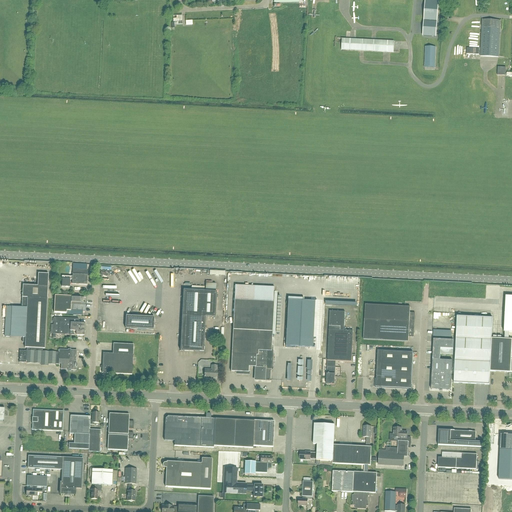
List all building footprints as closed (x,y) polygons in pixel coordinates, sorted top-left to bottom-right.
[(449,0),(449,14),(461,15),(461,0),(449,0)] [(439,2),(425,1),(424,20),(424,21),(423,36),(436,37),(439,2)] [(499,57),(500,32),(500,21),(482,20),(480,56),(499,57)] [(341,50),(394,52),(394,42),(342,39),(341,50)] [(425,47),(424,68),(435,68),(436,48),(425,47)] [(497,76),(498,76),(505,76),(506,68),(498,67),(497,76)] [(62,276),(62,280),(62,287),(70,288),(70,280),(72,280),(72,284),(87,285),(87,275),(86,275),(87,270),(73,269),(72,277),(62,276)] [(26,351),(20,351),(19,363),(59,365),(59,364),(59,353),(43,352),(43,349),(45,349),(48,274),(38,274),(38,286),(23,286),(22,308),(27,308),(25,338),(22,338),(22,342),(25,343),(25,348),(27,348),(26,351)] [(205,292),(203,292),(203,290),(191,289),(184,289),(180,351),(203,352),(205,317),(215,318),(217,293),(215,292),(215,284),(206,284),(205,292)] [(235,286),(232,355),(231,371),(236,372),(235,375),(249,376),(250,372),(248,372),(249,367),(254,367),(254,380),(270,381),(270,369),(272,369),(273,351),(271,351),(274,303),(245,301),(246,286),(235,286)] [(67,311),(86,312),(86,300),(71,299),(72,297),(55,296),(54,313),(67,314),(67,311)] [(288,300),(286,340),(285,347),(313,348),(315,302),(288,300)] [(414,338),(415,313),(410,313),(410,307),(365,305),(363,340),(369,340),(408,342),(408,340),(409,337),(414,338)] [(328,340),(327,361),(327,367),(326,385),(327,385),(327,386),(330,386),(330,385),(335,385),(335,375),(333,374),(333,368),(333,362),(352,363),(353,340),(353,331),(344,331),(345,312),(330,312),(328,340)] [(126,316),(126,329),(154,330),(155,318),(126,316)] [(511,339),(509,340),(504,340),(492,339),(493,319),(457,317),(455,362),(455,369),(454,384),(489,385),(490,372),(511,372),(511,339)] [(54,318),(53,325),(51,325),(50,334),(53,334),(53,338),(55,338),(55,335),(84,336),(85,324),(78,323),(79,319),(54,318)] [(452,368),(452,362),(453,361),(440,360),(440,354),(453,355),(454,341),(434,340),(431,390),(451,391),(452,368)] [(108,354),(103,353),(102,374),(107,374),(132,375),(133,355),(134,345),(113,344),(113,354),(108,354)] [(59,350),(59,353),(59,364),(61,364),(61,370),(76,371),(77,351),(76,351),(59,350)] [(413,353),(378,351),(376,379),(376,385),(378,388),(411,389),(412,381),(413,353)] [(204,379),(217,379),(217,370),(217,366),(211,366),(211,370),(205,370),(204,379)] [(33,410),(32,430),(62,432),(63,412),(33,410)] [(90,421),(90,425),(94,425),(94,423),(99,423),(99,413),(92,413),(92,421),(90,421)] [(129,415),(114,414),(113,434),(128,435),(128,433),(128,430),(133,430),(134,422),(129,422),(129,415)] [(214,448),(214,446),(215,419),(169,417),(168,417),(165,419),(165,421),(164,441),(174,441),(174,446),(214,448)] [(101,430),(90,430),(90,425),(90,421),(90,420),(70,419),(69,434),(74,434),(74,444),(69,444),(69,449),(89,450),(88,452),(100,453),(101,430)] [(273,448),(273,443),(253,442),(254,421),(215,419),(214,446),(253,448),(253,447),(273,448)] [(274,422),(254,421),(253,442),(273,443),(274,422)] [(339,446),(334,446),(335,425),(314,424),(313,445),(317,445),(317,453),(316,453),(311,453),(311,452),(307,452),(307,453),(300,452),(300,460),(310,460),(317,460),(317,461),(333,462),(333,464),(338,464),(339,446)] [(366,447),(339,446),(338,464),(371,466),(372,448),(370,448),(371,438),(371,427),(364,427),(363,438),(366,438),(366,447)] [(408,457),(408,447),(410,447),(410,439),(407,439),(407,432),(402,432),(402,429),(394,428),(394,435),(391,435),(390,441),(398,441),(397,453),(379,452),(379,465),(403,467),(404,457),(408,457)] [(482,443),(475,442),(476,432),(443,431),(443,432),(440,435),(439,435),(438,445),(482,448),(482,443)] [(128,433),(128,435),(128,436),(108,435),(107,450),(127,451),(128,440),(133,440),(133,433),(128,433)] [(500,450),(499,480),(511,480),(511,435),(508,435),(507,435),(505,435),(504,435),(501,435),(500,450)] [(461,459),(457,459),(438,458),(438,468),(476,470),(477,455),(462,454),(461,459)] [(58,458),(53,458),(29,456),(28,469),(57,470),(58,458)] [(267,474),(267,468),(271,468),(271,462),(273,462),(273,459),(272,459),(272,457),(261,457),(260,463),(255,463),(255,462),(245,462),(245,475),(255,475),(255,473),(267,474)] [(62,470),(61,483),(60,483),(60,495),(65,495),(65,496),(70,496),(70,495),(75,495),(75,489),(81,489),(83,459),(58,458),(57,470),(62,470)] [(165,487),(200,489),(210,490),(212,459),(202,459),(201,464),(167,462),(166,463),(165,463),(164,463),(163,464),(163,466),(163,467),(164,468),(165,468),(166,468),(165,487)] [(220,493),(220,498),(224,498),(224,494),(246,495),(246,492),(254,492),(253,498),(262,498),(263,486),(254,485),(254,486),(246,485),(246,484),(236,484),(237,469),(224,468),(223,494),(220,493)] [(94,490),(91,490),(91,499),(97,500),(98,492),(101,492),(102,486),(112,486),(112,470),(92,469),(92,485),(95,485),(94,490)] [(126,469),(125,484),(128,484),(128,491),(127,491),(127,501),(129,501),(130,502),(131,502),(132,502),(132,501),(135,502),(135,492),(131,491),(132,484),(136,485),(137,470),(126,469)] [(377,474),(343,472),(333,472),(332,492),(353,493),(355,493),(369,493),(376,494),(377,474)] [(32,487),(37,487),(47,487),(47,477),(27,476),(27,486),(32,487)] [(306,500),(298,499),(298,506),(307,506),(308,500),(312,500),(312,497),(313,482),(303,482),(302,497),(306,497),(306,500)] [(37,489),(37,487),(32,487),(32,489),(27,489),(26,496),(37,497),(37,493),(42,493),(42,489),(37,489)] [(397,511),(404,511),(405,506),(398,505),(398,506),(395,506),(396,493),(386,492),(385,511),(384,511),(395,511),(398,511),(397,511)] [(369,493),(355,493),(355,496),(353,496),(352,502),(353,502),(353,505),(357,506),(357,509),(366,509),(366,506),(368,506),(368,502),(367,502),(367,500),(368,500),(368,497),(369,497),(369,493)] [(198,497),(197,511),(212,511),(214,497),(198,497)]
